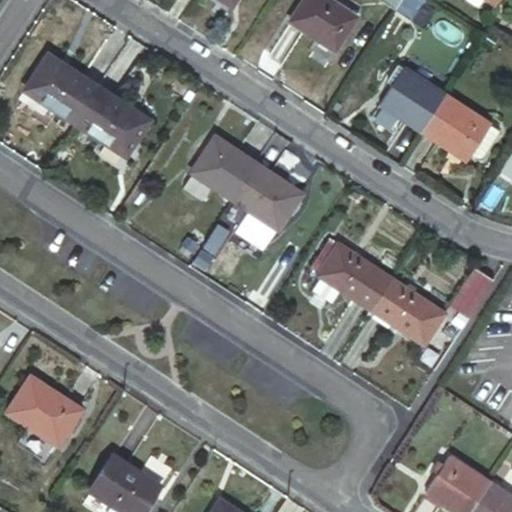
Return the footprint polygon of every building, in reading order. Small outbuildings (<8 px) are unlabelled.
[(302,0),(290,20),(335,49),(358,16),(334,0),(302,0)] [(384,0),(397,9),(402,0),(384,0)] [(402,0),(397,9),(409,17),(420,0),(402,0)] [(49,107),(79,126),(102,90),(52,58),(24,102),(44,115),(49,107)] [(382,105),(422,131),(446,95),(400,65),(393,77),(398,80),(382,105)] [(102,90),(79,126),(131,159),(154,123),(102,90)] [(446,95),(422,131),(468,161),(483,136),(488,139),(496,128),(446,95)] [(197,177),(237,203),(245,191),(261,166),(221,140),(197,177)] [(100,141),(94,150),(118,167),(124,158),(100,141)] [(245,191),(237,203),(254,212),(241,233),(271,252),(283,231),(286,233),(309,197),(261,166),(245,191)] [(334,243),(316,270),(325,276),(343,249),(334,243)] [(347,293),(378,312),(398,282),(344,247),(343,249),(325,276),(324,278),(327,280),(319,292),(339,306),(347,293)] [(459,302),(477,315),(501,278),(482,265),(459,302)] [(398,282),(378,312),(431,346),(433,344),(449,319),(451,316),(398,282)] [(449,319),(433,344),(447,354),(463,328),(449,319)] [(450,389),(472,402),(484,384),(463,370),(450,389)] [(11,415),(61,448),(83,414),(33,380),(11,415)] [(121,511),(150,511),(166,489),(118,458),(93,494),(117,509),(121,511)] [(429,494),(456,511),(475,511),(494,484),(453,458),(447,466),(442,474),(429,494)] [(437,471),(442,474),(447,466),(442,463),(437,471)] [(511,511),(511,495),(494,484),(475,511),(511,511)] [(237,511),(224,503),(217,511),(237,511)]
